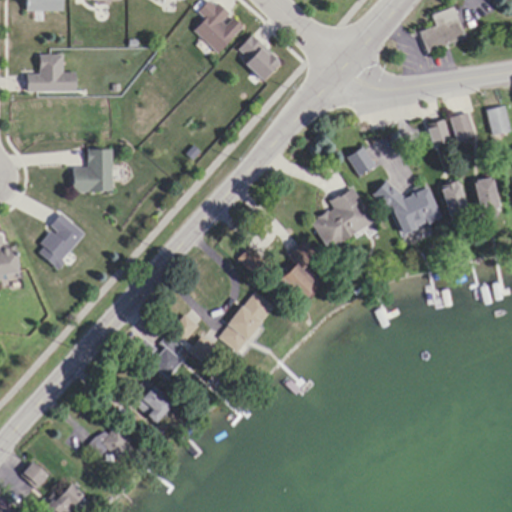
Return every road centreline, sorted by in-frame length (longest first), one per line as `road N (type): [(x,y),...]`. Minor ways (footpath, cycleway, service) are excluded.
road 1 (secondary): [(0,450),(391,0)]
road 2 (residential): [(511,70),(372,86),(334,62)]
